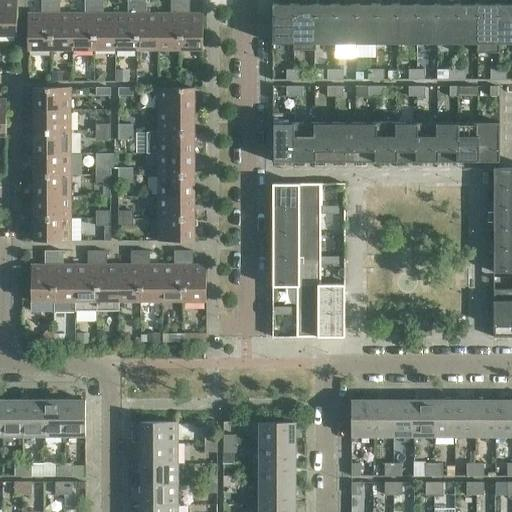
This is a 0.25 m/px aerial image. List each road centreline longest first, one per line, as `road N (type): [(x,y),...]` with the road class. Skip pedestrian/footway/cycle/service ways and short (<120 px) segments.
road 1 (residential): [(321,511),(319,363),(511,364)]
road 2 (residential): [(246,334),(248,0)]
road 3 (residential): [(104,511),(103,364),(6,364)]
road 4 (residential): [(0,238),(6,364)]
